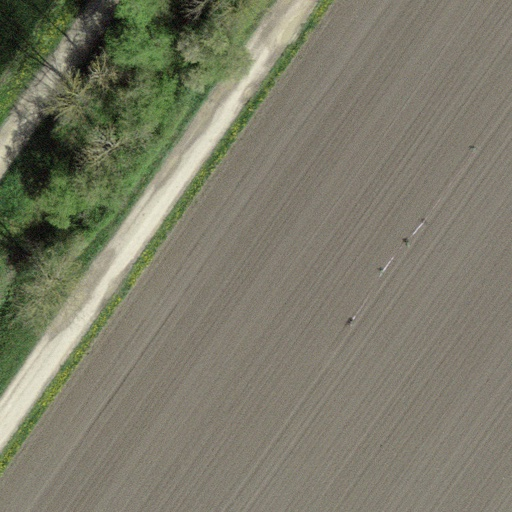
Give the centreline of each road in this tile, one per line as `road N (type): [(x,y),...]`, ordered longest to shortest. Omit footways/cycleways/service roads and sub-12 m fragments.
road 1 (track): [(0,418),(293,0)]
road 2 (track): [(111,0),(0,161)]
